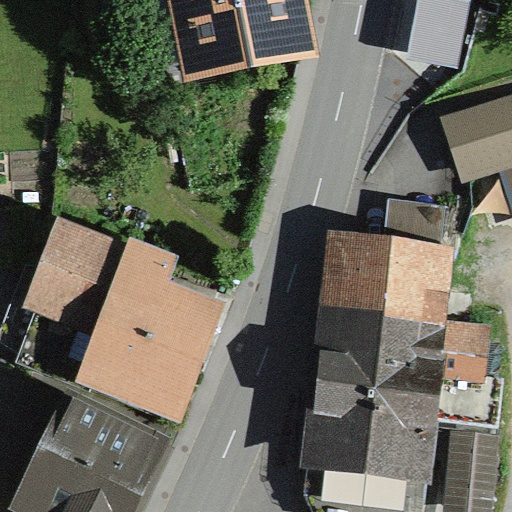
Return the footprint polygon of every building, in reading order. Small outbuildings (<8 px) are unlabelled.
[(164,0),(163,0),(172,45),(196,40),(201,62),(291,44),(282,0),(164,0)] [(469,6),(461,0),(399,0),(368,173),(410,109),(459,74),(469,6)] [(511,102),(460,120),(456,143),(467,175),(511,160),(511,102)] [(43,313),(22,367),(167,421),(203,324),(149,303),(164,263),(142,254),(139,262),(68,233),(37,310),(43,313)] [(485,336),(428,329),(435,259),(354,250),(350,286),(341,285),(329,395),(313,394),(303,494),(309,511),(420,511),(426,469),(411,467),(418,411),(432,413),(431,421),(459,424),(450,506),(484,510),(501,382),(480,380),(485,336)] [(64,432),(32,498),(61,511),(119,511),(154,442),(41,392),(30,416),(64,432)]
